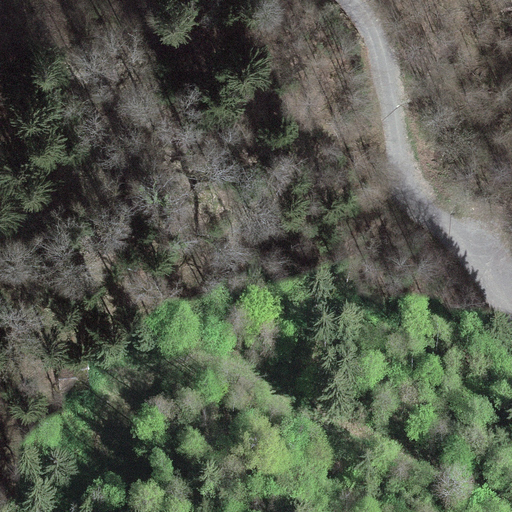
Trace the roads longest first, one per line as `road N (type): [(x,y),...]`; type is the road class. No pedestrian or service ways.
road 1 (track): [(497,511),(356,447),(228,365),(195,359),(137,393)]
road 2 (track): [(346,0),(369,35),(412,198),(481,265),(511,319)]
